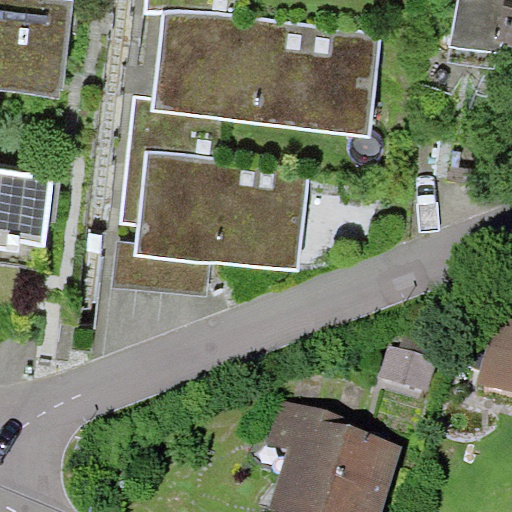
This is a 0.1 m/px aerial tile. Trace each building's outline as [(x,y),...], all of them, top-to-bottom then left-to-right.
[(0,0),(0,68),(67,77),(75,0),(0,0)] [(511,27),(511,0),(455,0),(444,50),(489,61),(498,24),(511,27)] [(233,14),(161,12),(150,99),(149,110),(220,118),(367,136),(378,35),(233,14)] [(120,224),(137,226),(135,241),(134,254),(211,260),(297,271),(309,171),(215,159),(220,118),(149,110),(150,99),(135,98),(120,224)] [(47,224),(54,166),(0,159),(0,233),(13,235),(15,220),(47,224)] [(208,296),(211,260),(134,254),(135,241),(117,240),(112,288),(208,296)] [(511,328),(494,323),(473,391),(511,402),(511,328)] [(368,511),(385,454),(312,432),(317,415),(279,404),(268,441),(290,448),(271,511),(368,511)]
